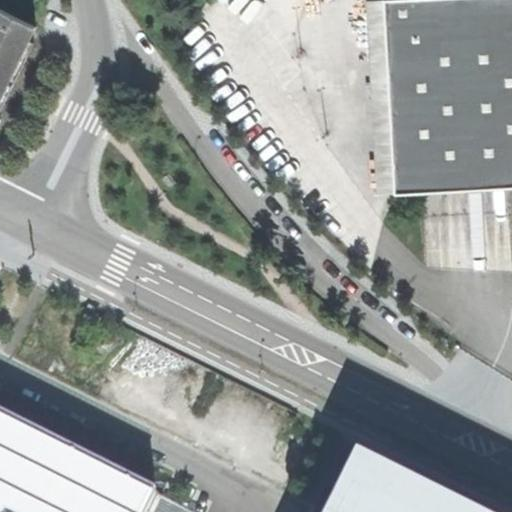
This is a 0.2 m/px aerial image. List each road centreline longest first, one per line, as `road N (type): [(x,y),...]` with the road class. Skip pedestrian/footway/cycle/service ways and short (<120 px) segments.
road 1 (unclassified): [(511,462),(32,224)]
road 2 (residential): [(311,511),(0,351)]
road 3 (unclassified): [(32,224),(101,88),(92,0)]
